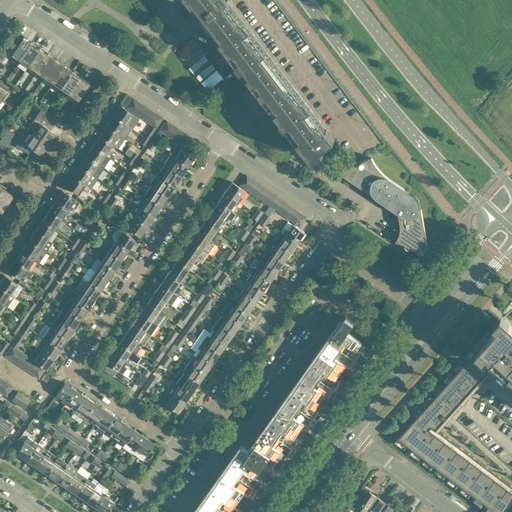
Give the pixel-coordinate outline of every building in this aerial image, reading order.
[(190,0),(200,12),(199,13),(203,18),(204,18),(216,33),(218,31),(223,39),(221,40),(233,56),(235,54),(240,60),(238,62),(238,63),(236,64),(241,71),(246,68),(251,75),(249,77),(254,84),(257,82),(262,89),(259,91),(282,120),(280,121),(285,128),(287,127),(297,141),(305,151),(311,158),(335,140),(228,0),(227,0),(190,0)] [(19,61),(31,44),(22,38),(11,55),(19,61)] [(28,67),(39,50),(31,44),(19,61),(28,67)] [(36,72),(47,55),(39,50),(28,67),(36,72)] [(44,78),(56,61),(47,55),(36,72),(44,78)] [(52,84),(64,67),(56,61),(44,78),(52,84)] [(61,89),(72,73),(64,67),(52,84),(61,89)] [(69,95),(80,78),(72,73),(61,89),(69,95)] [(78,101),(89,84),(80,78),(69,95),(78,101)] [(340,94),(346,99),(349,95),(344,90),(340,94)] [(127,95),(121,105),(125,108),(132,98),(127,95)] [(130,111),(137,101),(132,98),(125,108),(130,111)] [(135,115),(142,105),(137,101),(130,111),(135,115)] [(140,118),(147,108),(142,105),(135,115),(140,118)] [(139,119),(120,106),(113,116),(131,129),(132,129),(139,119)] [(50,131),(55,122),(58,119),(42,108),(27,130),(31,134),(47,145),(55,134),(50,131)] [(145,121),(152,111),(147,108),(140,118),(145,121)] [(150,125),(157,115),(152,111),(145,121),(150,125)] [(155,128),(159,124),(162,118),(157,115),(150,125),(155,128)] [(113,116),(106,126),(125,139),(131,129),(113,116)] [(164,134),(171,124),(166,121),(159,131),(164,134)] [(169,137),(176,127),(171,124),(164,134),(169,137)] [(106,126),(99,136),(112,145),(118,149),(125,139),(106,126)] [(147,132),(144,137),(148,140),(152,134),(155,128),(151,126),(147,132)] [(174,141),(181,131),(176,127),(169,137),(174,141)] [(179,144),(186,134),(181,131),(174,141),(179,144)] [(47,145),(31,134),(25,143),(20,140),(16,146),(28,155),(32,150),(40,155),(47,145)] [(184,148),(191,138),(186,134),(179,144),(184,148)] [(105,155),(112,145),(99,136),(92,146),(105,155)] [(189,151),(196,141),(191,138),(184,148),(189,151)] [(92,146),(85,156),(103,168),(110,158),(105,155),(92,146)] [(188,167),(195,157),(196,155),(196,154),(195,152),(194,151),(192,151),(191,152),(190,154),(181,148),(174,158),(188,167)] [(135,160),(139,154),(134,151),(130,157),(135,160)] [(188,167),(174,158),(170,155),(164,165),(181,177),(188,167)] [(85,156),(79,166),(92,175),(97,178),(103,168),(85,156)] [(404,189),(390,180),(383,174),(377,167),(372,158),(346,170),(342,175),(391,209),(393,207),(393,206),(394,205),(395,205),(396,205),(397,206),(397,208),(397,209),(398,211),(399,212),(398,214),(400,223),(400,227),(400,230),(399,234),(398,238),(396,241),(405,245),(405,246),(405,247),(405,248),(406,248),(406,249),(407,249),(408,249),(409,249),(410,249),(410,248),(411,248),(422,256),(423,254),(425,250),(426,246),(427,242),(426,237),(421,209),(420,209),(420,207),(420,205),(420,203),(419,201),(418,199),(416,197),(415,196),(413,195),(410,195),(408,194),(406,195),(403,195),(402,195),(402,194),(402,193),(404,189)] [(181,177),(164,165),(157,175),(174,187),(181,177)] [(92,175),(79,166),(72,176),(90,188),(94,183),(89,180),(92,175)] [(121,180),(128,170),(124,167),(117,177),(121,180)] [(128,184),(132,178),(128,175),(124,182),(128,184)] [(174,187),(157,175),(156,175),(149,184),(151,185),(167,197),(174,187)] [(244,188),(251,179),(246,175),(239,185),(244,188)] [(90,188),(72,176),(65,186),(78,195),(83,188),(88,192),(90,188)] [(249,192),(256,182),(251,179),(244,188),(249,192)] [(240,196),(244,191),(232,182),(225,192),(240,202),(243,198),(240,196)] [(254,195),(261,186),(256,182),(249,192),(254,195)] [(167,197),(151,185),(144,195),(161,207),(167,197)] [(259,199),(266,189),(261,186),(254,195),(259,199)] [(264,202),(271,193),(266,189),(259,199),(264,202)] [(0,212),(1,213),(12,196),(4,190),(0,195),(0,212)] [(79,203),(62,191),(55,201),(73,213),(79,203)] [(107,200),(111,194),(107,191),(103,197),(107,200)] [(240,202),(225,192),(218,202),(230,210),(231,210),(235,203),(237,205),(240,202)] [(269,206),(276,196),(271,193),(264,202),(269,206)] [(161,207),(144,195),(138,204),(141,207),(141,208),(154,217),(161,207)] [(115,204),(118,199),(114,196),(110,201),(115,204)] [(274,209),(281,200),(276,196),(269,206),(274,209)] [(99,212),(107,200),(103,197),(95,209),(99,212)] [(279,213),(286,203),(281,200),(274,209),(279,213)] [(73,213),(55,201),(48,211),(61,220),(66,223),(73,213)] [(236,213),(231,210),(230,210),(218,202),(211,212),(226,222),(226,221),(231,225),(234,221),(232,220),(236,213)] [(284,216),(291,207),(286,203),(279,213),(284,216)] [(289,220),(296,210),(291,207),(284,216),(289,220)] [(154,217),(141,208),(134,217),(147,227),(154,217)] [(260,217),(264,212),(258,208),(254,213),(260,217)] [(294,223),(301,214),(296,210),(289,220),(294,223)] [(55,230),(61,220),(48,211),(41,221),(55,230)] [(226,222),(211,212),(204,222),(216,230),(217,229),(221,223),(223,225),(226,222)] [(268,222),(271,217),(265,213),(262,218),(268,222)] [(294,223),(293,225),(298,228),(299,227),(306,217),(301,214),(294,223)] [(90,225),(94,219),(90,216),(86,222),(90,225)] [(147,227),(134,217),(127,228),(140,237),(147,227)] [(268,222),(262,218),(259,222),(265,226),(268,222)] [(48,240),(55,230),(41,221),(35,231),(48,240)] [(305,233),(298,228),(293,225),(288,221),(281,231),(283,232),(283,233),(297,243),(305,233)] [(216,230),(204,222),(197,231),(215,244),(222,233),(217,229),(216,230)] [(246,236),(250,231),(253,226),(249,223),(245,228),(244,227),(241,232),(246,236)] [(91,239),(97,229),(93,227),(86,236),(91,239)] [(135,241),(120,230),(116,230),(112,236),(114,240),(116,241),(116,242),(115,242),(128,251),(135,241)] [(53,243),(48,240),(35,231),(28,241),(46,253),(53,243)] [(215,244),(197,231),(190,241),(208,253),(215,244)] [(254,242),(258,237),(252,232),(248,238),(254,242)] [(297,243),(283,233),(281,235),(279,234),(274,241),(278,244),(291,253),(297,243)] [(76,245),(81,238),(76,236),(72,242),(76,245)] [(84,249),(91,239),(86,236),(80,246),(84,249)] [(115,242),(116,242),(111,238),(105,248),(109,251),(109,252),(122,261),(128,251),(115,242)] [(46,253),(28,241),(21,250),(34,260),(35,259),(40,262),(46,253)] [(190,241),(184,251),(198,261),(201,263),(204,259),(208,253),(190,241)] [(291,253),(278,244),(274,250),(272,248),(269,251),(269,252),(284,263),(291,253)] [(233,256),(236,251),(230,247),(227,252),(233,256)] [(28,269),(34,260),(21,250),(14,260),(28,269)] [(269,252),(269,251),(267,250),(260,261),(277,272),(284,263),(269,252)] [(196,264),(198,261),(184,251),(177,261),(188,270),(193,263),(196,264)] [(122,261),(109,252),(102,262),(115,270),(122,261)] [(240,262),(244,256),(238,252),(234,257),(240,262)] [(33,272),(28,269),(14,260),(7,270),(21,280),(25,273),(30,277),(33,272)] [(70,269),(74,263),(70,260),(66,266),(70,269)] [(175,264),(168,274),(182,284),(183,283),(185,285),(192,275),(187,272),(188,270),(177,261),(175,264)] [(277,272),(260,261),(256,267),(258,268),(255,271),(255,272),(270,282),(277,272)] [(115,270),(102,262),(96,271),(95,272),(108,280),(115,270)] [(95,272),(96,271),(90,267),(83,278),(101,290),(108,280),(95,272)] [(219,276),(222,271),(217,267),(213,272),(219,276)] [(226,281),(230,276),(224,272),(220,277),(226,281)] [(270,282),(255,272),(253,274),(251,273),(247,280),(251,283),(263,292),(270,282)] [(180,287),(182,284),(168,274),(161,283),(178,295),(183,288),(180,287)] [(4,275),(0,281),(0,287),(14,297),(15,298),(22,287),(4,275)] [(212,285),(216,279),(211,276),(207,282),(212,285)] [(101,290),(83,278),(76,287),(82,291),(94,300),(101,290)] [(178,295),(161,283),(154,293),(169,303),(172,304),(178,295)] [(263,292),(251,283),(247,289),(244,287),(241,291),(256,302),(263,292)] [(14,297),(0,287),(0,301),(4,304),(8,307),(14,297)] [(203,298),(207,293),(200,289),(197,294),(203,298)] [(94,300),(82,291),(75,300),(75,301),(88,310),(94,300)] [(256,302),(241,291),(239,295),(241,296),(237,303),(235,306),(247,314),(249,312),(256,302)] [(169,303),(154,293),(147,303),(159,311),(163,306),(166,307),(169,303)] [(214,299),(209,295),(208,295),(205,300),(211,304),(214,299)] [(75,301),(75,300),(70,297),(63,307),(81,320),(88,310),(75,301)] [(32,309),(37,303),(32,300),(28,307),(32,309)] [(211,304),(205,300),(202,303),(208,308),(211,304)] [(228,301),(221,311),(225,314),(240,325),(247,314),(235,306),(228,301)] [(157,325),(164,315),(165,314),(159,311),(147,303),(140,313),(157,325)] [(81,320),(63,307),(56,317),(74,330),(81,320)] [(197,323),(204,313),(198,308),(191,319),(197,323)] [(189,318),(193,313),(187,309),(183,314),(189,318)] [(157,325),(140,313),(133,323),(151,335),(157,325)] [(19,329),(26,318),(22,315),(17,323),(3,314),(1,317),(15,326),(19,329)] [(187,322),(189,318),(183,314),(181,318),(180,318),(177,323),(182,327),(186,322),(187,322)] [(240,325),(225,314),(223,317),(221,316),(216,322),(233,334),(240,325)] [(74,330),(56,317),(49,327),(67,340),(74,330)] [(333,400),(343,384),(336,379),(346,365),(353,370),(364,355),(357,350),(362,342),(349,333),(352,329),(350,328),(354,323),(346,317),(339,326),(337,325),(259,436),(254,443),(279,460),(284,453),(291,458),(302,443),(294,438),(304,424),(312,429),(322,414),(315,408),(325,394),(333,400)] [(190,333),(197,323),(191,319),(184,329),(190,333)] [(511,325),(505,319),(500,325),(497,328),(492,334),(479,349),(475,353),(468,360),(458,372),(454,376),(447,384),(444,388),(437,395),(434,398),(428,405),(419,415),(417,417),(398,438),(496,511),(503,511),(511,500),(511,490),(434,432),(430,429),(431,427),(436,430),(437,429),(444,420),(492,368),(488,364),(489,363),(491,360),(498,366),(500,368),(508,375),(509,376),(511,378),(511,325)] [(191,340),(198,345),(213,325),(206,320),(191,340)] [(233,334),(216,322),(212,328),(214,330),(212,334),(226,344),(233,334)] [(151,335),(133,323),(127,333),(141,343),(141,342),(144,344),(151,335)] [(45,324),(38,334),(43,337),(60,350),(67,340),(49,327),(45,324)] [(175,338),(179,332),(173,329),(169,333),(175,338)] [(183,343),(190,333),(184,329),(177,339),(183,343)] [(139,345),(141,343),(127,333),(120,343),(136,354),(141,347),(139,345)] [(168,347),(175,338),(169,333),(163,343),(168,347)] [(226,344),(212,334),(209,337),(206,335),(202,341),(207,345),(219,354),(226,344)] [(60,350),(43,337),(36,347),(54,359),(60,350)] [(177,339),(174,343),(180,347),(183,343),(177,339)] [(207,345),(202,341),(198,348),(201,349),(198,353),(213,364),(219,354),(207,345)] [(136,354),(120,343),(113,352),(127,362),(130,358),(132,360),(136,354)] [(17,348),(17,347),(13,345),(5,355),(10,359),(17,348)] [(54,359),(36,347),(30,356),(29,357),(31,359),(36,362),(40,365),(45,369),(47,370),(54,359)] [(15,362),(22,351),(17,348),(10,359),(15,362)] [(165,352),(159,348),(156,353),(161,357),(165,352)] [(19,365),(27,354),(22,351),(15,362),(19,365)] [(102,367),(101,368),(115,377),(114,376),(117,371),(122,374),(127,367),(125,365),(127,362),(113,352),(106,362),(105,362),(106,363),(102,368),(102,367)] [(161,357),(156,353),(153,357),(159,361),(161,357)] [(167,353),(163,358),(169,363),(173,358),(167,354),(167,353)] [(213,364),(198,353),(196,356),(194,355),(189,362),(206,374),(213,364)] [(24,369),(31,359),(29,357),(30,356),(27,354),(19,365),(24,369)] [(29,372),(36,362),(31,359),(24,369),(29,372)] [(34,375),(40,365),(36,362),(29,372),(34,375)] [(206,374),(189,362),(182,372),(199,383),(206,374)] [(39,378),(45,369),(40,365),(34,375),(39,378)] [(151,373),(146,369),(143,373),(148,377),(151,373)] [(181,371),(174,381),(179,385),(192,393),(199,383),(182,372),(181,371)] [(141,387),(148,377),(143,373),(136,383),(141,387)] [(155,382),(158,378),(153,374),(150,379),(155,382)] [(148,392),(155,382),(150,379),(143,389),(148,392)] [(0,391),(2,393),(8,383),(3,380),(0,384),(0,391)] [(65,403),(74,389),(64,382),(56,394),(63,399),(61,401),(65,403)] [(7,396),(13,386),(8,383),(2,393),(7,396)] [(192,393),(179,385),(176,390),(173,388),(171,392),(170,393),(185,403),(192,393)] [(75,410),(84,396),(74,389),(65,403),(75,410)] [(170,393),(171,392),(168,390),(161,401),(178,413),(185,403),(170,393)] [(24,408),(30,399),(18,391),(12,400),(24,408)] [(83,420),(84,418),(94,403),(84,396),(75,410),(73,413),(83,420)] [(95,424),(104,410),(94,403),(84,418),(85,420),(88,423),(91,422),(91,421),(95,424)] [(22,412),(10,404),(8,407),(7,409),(19,417),(22,412)] [(104,410),(95,424),(98,426),(97,429),(103,433),(106,428),(114,416),(104,410)] [(51,424),(56,417),(51,414),(47,421),(51,424)] [(115,437),(124,423),(114,416),(106,428),(103,433),(110,437),(111,435),(115,437)] [(11,424),(1,417),(0,418),(0,440),(8,429),(11,424)] [(61,430),(65,424),(61,421),(57,427),(61,430)] [(46,431),(50,426),(45,423),(41,428),(46,431)] [(123,446),(134,430),(124,423),(115,437),(118,439),(116,442),(123,446)] [(66,433),(69,427),(65,424),(61,430),(66,433)] [(56,438),(60,432),(55,429),(51,435),(56,438)] [(133,453),(144,437),(134,430),(123,446),(130,451),(133,453)] [(60,441),(64,435),(60,432),(56,438),(60,441)] [(81,444),(85,438),(81,435),(77,441),(81,444)] [(26,461),(37,444),(27,437),(16,454),(26,461)] [(143,461),(154,444),(144,437),(133,453),(136,456),(143,461)] [(86,447),(90,441),(85,438),(81,444),(86,447)] [(76,452),(80,446),(75,443),(71,449),(76,452)] [(241,511),(242,511),(235,507),(245,493),(252,498),(263,483),(256,478),(266,464),(273,469),(279,460),(254,443),(249,451),(241,446),(194,511),(241,511)] [(36,467),(47,451),(37,444),(26,461),(36,467)] [(80,455),(84,449),(80,446),(76,452),(80,455)] [(101,457),(105,451),(101,448),(96,454),(101,457)] [(46,474),(57,457),(47,451),(36,467),(46,474)] [(105,460),(109,454),(105,451),(101,457),(105,460)] [(96,465),(100,459),(95,456),(91,462),(96,465)] [(56,481),(67,464),(57,457),(46,474),(56,481)] [(100,468),(104,462),(100,459),(96,465),(100,468)] [(66,488),(77,471),(78,470),(68,463),(67,464),(56,481),(66,488)] [(121,471),(124,466),(120,463),(116,468),(121,471)] [(134,473),(124,466),(121,471),(131,478),(134,473)] [(76,494),(87,478),(77,471),(66,488),(76,494)] [(126,486),(129,480),(119,473),(115,479),(126,486)] [(86,501),(96,485),(87,478),(76,494),(86,501)] [(95,508),(106,493),(108,490),(98,483),(96,485),(86,501),(95,508)] [(368,511),(378,497),(379,498),(379,497),(377,495),(377,496),(370,492),(371,491),(370,491),(358,509),(362,511),(368,511)] [(101,511),(107,511),(114,502),(108,498),(110,496),(106,493),(95,508),(101,511)] [(380,511),(387,503),(387,502),(385,501),(385,502),(379,498),(378,497),(368,511),(380,511)] [(392,511),(395,509),(396,508),(394,507),(393,507),(387,503),(380,511),(392,511)]
